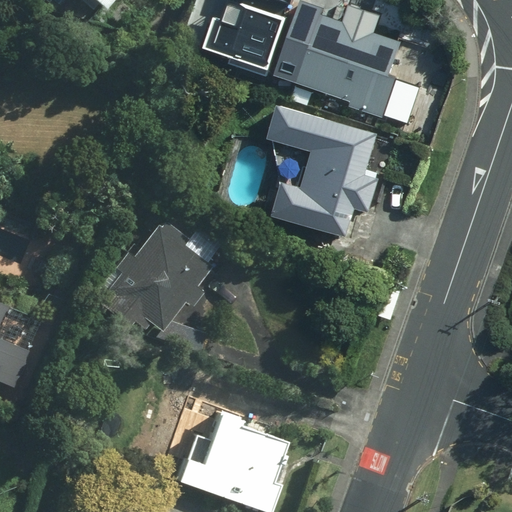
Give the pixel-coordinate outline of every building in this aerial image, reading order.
[(360,0),(352,21),(314,7),(289,75),(408,119),(434,52),(381,32),(389,10),(363,0),(360,0)] [(325,144),(312,182),(292,176),(282,206),(355,231),(364,205),(377,209),(388,176),(374,171),(388,131),(294,99),(284,130),(325,144)] [(220,260),(168,218),(105,297),(143,328),(153,315),(167,327),(220,260)] [(0,379),(3,374),(18,381),(34,346),(3,332),(17,300),(0,292),(0,379)] [(228,465),(195,452),(187,473),(277,508),(287,482),(278,479),(295,437),(246,418),(228,465)]
